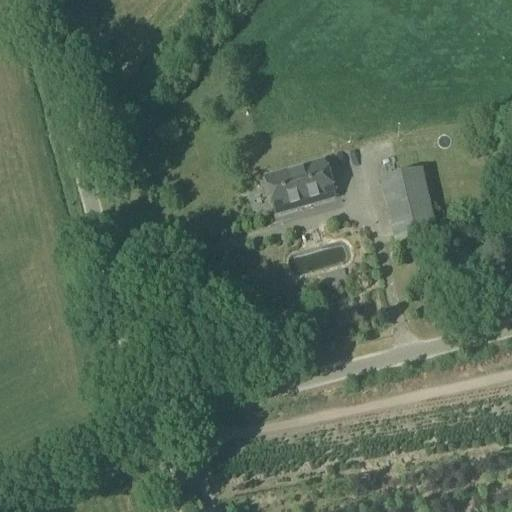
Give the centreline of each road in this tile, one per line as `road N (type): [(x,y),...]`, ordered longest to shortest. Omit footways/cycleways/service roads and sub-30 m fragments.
road 1 (unclassified): [(149,423),(31,0)]
road 2 (unclassified): [(149,423),(511,330)]
road 3 (unclassified): [(0,500),(149,423)]
